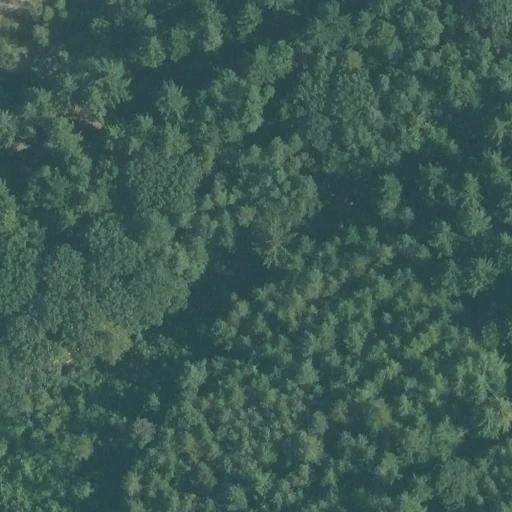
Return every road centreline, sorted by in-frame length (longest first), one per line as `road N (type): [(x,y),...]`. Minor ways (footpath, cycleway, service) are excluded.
road 1 (track): [(511,109),(0,390)]
road 2 (tertiary): [(0,91),(165,0)]
